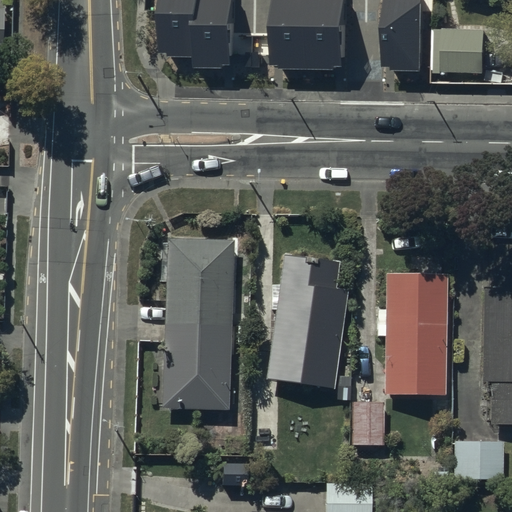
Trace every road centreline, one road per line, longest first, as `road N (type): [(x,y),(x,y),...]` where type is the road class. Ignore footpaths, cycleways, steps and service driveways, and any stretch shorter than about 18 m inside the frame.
road 1 (secondary): [(82,137),(511,143)]
road 2 (secondary): [(82,137),(71,511)]
road 3 (tertiary): [(85,0),(82,137)]
